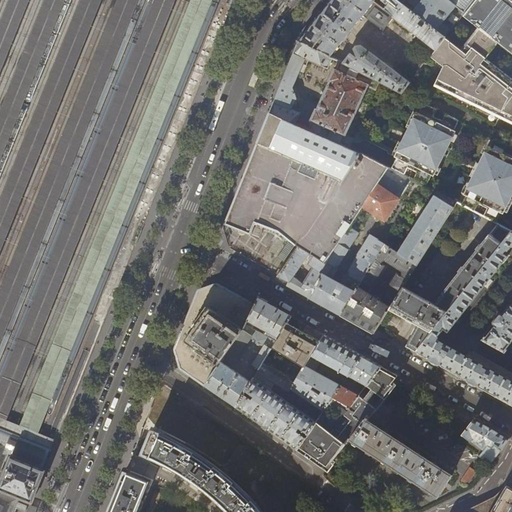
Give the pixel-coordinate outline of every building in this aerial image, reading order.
[(384,9),(374,2),(372,0),(332,0),(325,8),(298,42),(332,59),(340,63),(380,82),(402,93),(411,82),(362,46),(357,46),(345,62),(332,55),(363,16),(384,31),(394,18),(436,50),(430,56),(443,67),(434,86),(511,124),(511,78),(486,58),(498,42),(479,27),(461,50),(445,37),(437,31),(403,5),(394,17),(384,9)] [(394,17),(403,5),(396,0),(391,0),(384,9),(394,17)] [(396,0),(403,5),(437,31),(456,7),(447,0),(423,0),(416,9),(406,2),(407,0),(396,0)] [(447,0),(456,7),(464,13),(474,0),(447,0)] [(511,0),(474,0),(464,13),(463,15),(479,27),(498,42),(511,53),(511,0)] [(277,95),(273,103),(293,108),(297,99),(292,88),(299,73),(303,74),(309,61),(328,69),(332,59),(298,42),(284,78),(277,95)] [(313,121),(309,130),(340,144),(349,148),(380,82),(340,63),(336,71),(334,70),(329,82),(331,83),(318,110),(317,110),(311,121),(313,121)] [(293,108),(273,103),(272,108),(270,113),(296,124),(301,113),(293,108)] [(397,158),(392,170),(413,180),(426,187),(431,176),(434,177),(456,131),(454,130),(458,121),(446,115),(443,121),(433,116),(436,110),(424,104),(420,113),(417,112),(395,157),(397,158)] [(309,130),(305,128),(296,124),(270,113),(266,123),(257,144),(343,182),(362,154),(349,148),(340,144),(309,130)] [(467,196),(462,205),(473,211),(477,204),(487,209),(483,216),(496,223),(501,213),(503,214),(511,195),(511,154),(503,150),(506,144),(495,139),(491,146),(489,145),(464,195),(467,196)] [(390,168),(363,207),(385,221),(413,180),(392,170),(390,168)] [(283,219),(296,190),(272,180),(265,197),(278,203),(273,214),(283,219)] [(260,228),(260,190),(233,190),(233,228),(260,228)] [(442,195),(402,257),(417,266),(457,203),(442,195)] [(363,223),(356,218),(325,265),(319,274),(322,275),(309,298),(322,306),(340,315),(358,287),(362,281),(384,246),(370,238),(346,275),(344,275),(339,284),(331,280),(337,271),(337,268),(363,223)] [(416,352),(511,232),(511,230),(498,224),(442,295),(444,296),(436,306),(403,288),(394,301),(390,308),(389,309),(418,326),(407,346),(416,352)] [(511,232),(416,352),(454,372),(511,404),(511,232)] [(385,246),(384,246),(362,281),(369,286),(373,285),(384,267),(381,265),(384,261),(403,273),(400,277),(397,275),(385,292),(387,297),(394,301),(403,288),(417,266),(402,257),(385,246)] [(319,274),(325,265),(309,255),(298,248),(278,275),(275,279),(287,286),(293,289),(309,298),(322,275),(319,274)] [(239,335),(255,305),(236,295),(217,284),(198,291),(174,349),(175,353),(180,369),(190,375),(201,383),(205,386),(239,335)] [(390,308),(358,287),(340,315),(353,323),(373,334),(376,329),(389,309),(390,308)] [(291,317),(270,305),(258,298),(255,305),(239,335),(205,386),(207,387),(236,407),(254,379),(264,363),(272,348),(287,323),(291,317)] [(305,333),(287,323),(272,348),(304,366),(304,365),(320,341),(315,338),(305,333)] [(324,335),(320,341),(304,365),(304,366),(294,381),(290,388),(289,389),(277,382),(276,384),(289,392),(291,389),(325,411),(329,404),(333,398),(351,408),(360,396),(315,371),(321,361),(348,375),(347,376),(348,377),(349,376),(367,386),(382,367),(361,355),(337,342),(324,335)] [(294,381),(264,363),(254,379),(236,407),(267,429),(282,439),(297,450),(317,423),(318,421),(272,390),(276,384),(277,382),(289,389),(290,388),(294,381)] [(382,367),(367,386),(382,396),(394,381),(398,375),(382,367)] [(360,396),(351,408),(367,416),(368,415),(375,406),(360,396)] [(317,423),(297,450),(307,457),(326,470),(349,439),(367,416),(351,408),(333,398),(329,404),(342,412),(329,431),(317,423)] [(370,417),(368,415),(367,416),(349,439),(438,497),(445,486),(449,489),(451,486),(447,483),(452,476),(437,466),(407,446),(373,423),(368,420),(370,417)] [(501,450),(505,444),(510,438),(495,430),(475,418),(470,424),(462,435),(471,442),(483,451),(479,457),(490,465),(497,456),(501,450)] [(0,511),(24,511),(23,511),(24,510),(25,510),(25,509),(25,508),(25,507),(26,508),(26,507),(26,506),(26,505),(26,504),(27,502),(28,502),(30,503),(31,501),(31,500),(31,499),(31,498),(31,497),(32,494),(33,494),(33,493),(34,493),(34,492),(35,491),(35,490),(35,489),(34,489),(36,485),(37,485),(37,484),(38,484),(38,483),(38,482),(38,481),(39,480),(38,480),(39,476),(40,476),(40,475),(41,475),(42,474),(43,471),(42,471),(46,462),(48,457),(50,452),(55,438),(45,434),(42,440),(35,437),(26,434),(19,431),(0,422),(0,511)] [(159,433),(152,431),(143,454),(151,457),(167,465),(173,468),(186,476),(192,480),(204,489),(209,493),(221,503),(226,509),(228,511),(261,511),(257,506),(254,502),(242,490),(237,484),(225,474),(218,468),(206,459),(193,451),(188,448),(169,438),(159,433)] [(115,497),(108,511),(135,511),(147,482),(125,473),(115,497)] [(499,492),(498,494),(494,497),(489,500),(473,508),(465,511),(511,511),(511,487),(507,484),(505,483),(499,492)]
